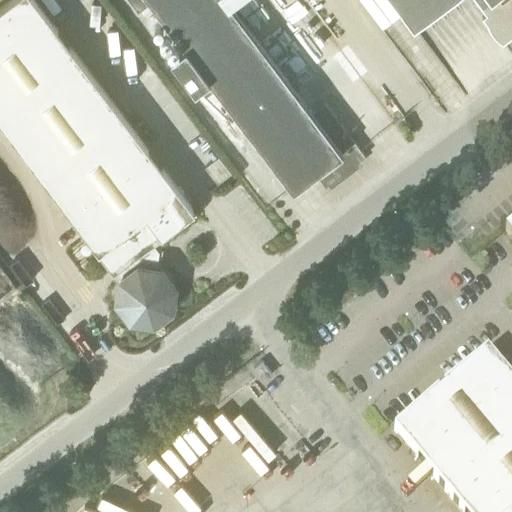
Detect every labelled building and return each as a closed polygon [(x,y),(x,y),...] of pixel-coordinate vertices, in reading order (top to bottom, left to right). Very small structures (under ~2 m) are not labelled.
[(33,0),(0,0),(0,123),(109,267),(114,263),(121,272),(115,276),(112,298),(126,316),(149,319),(167,306),(170,283),(156,265),(150,264),(152,248),(145,239),(190,205),(33,0)] [(228,0),(129,0),(137,9),(149,0),(182,43),(169,54),(193,86),(207,76),(292,188),(314,171),(322,182),(325,185),(328,182),(360,158),(364,155),(362,152),(331,111),(329,108),(324,101),(312,110),(309,106),(276,63),(265,48),(228,0)] [(511,0),(393,0),(413,26),(446,0),(479,0),(485,7),(489,10),(493,13),(497,15),(502,16),(508,17),(511,16),(511,0)] [(511,511),(511,385),(486,354),(392,433),(458,511),(511,511)] [(258,358),(250,365),(260,378),(269,372),(258,358)]
